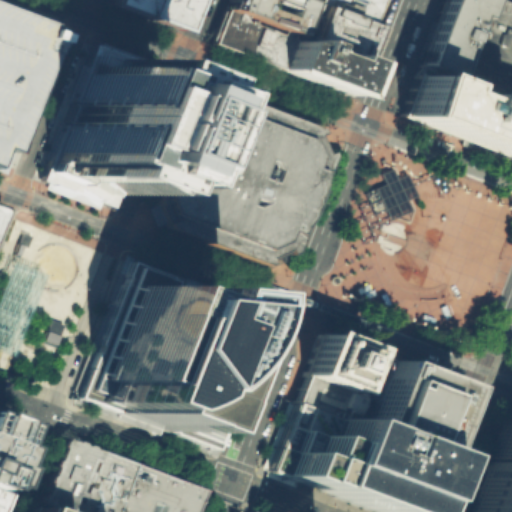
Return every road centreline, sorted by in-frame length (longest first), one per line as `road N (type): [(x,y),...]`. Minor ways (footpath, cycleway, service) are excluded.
road 1 (residential): [(404,137),(82,13)]
road 2 (residential): [(8,511),(114,236)]
road 3 (residential): [(114,236),(202,0)]
road 4 (tertiary): [(231,481),(0,392)]
road 5 (residential): [(86,0),(0,230)]
road 6 (secondary): [(278,358),(219,511)]
road 7 (residential): [(127,241),(277,297)]
road 8 (tertiary): [(427,511),(480,376)]
